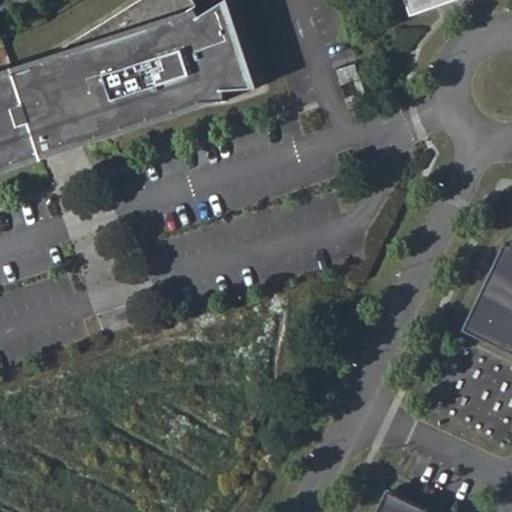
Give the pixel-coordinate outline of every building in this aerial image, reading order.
[(0,169),(223,97),(222,86),(253,87),(225,0),(217,0),(196,12),(189,0),(127,0),(7,68),(0,70),(0,169)] [(410,0),(416,13),(449,0),(410,0)] [(356,67),(338,74),(342,84),(360,77),(356,67)] [(463,329),(511,351),(511,241),(507,246),(504,243),(463,329)] [(433,511),(386,489),(375,511),(433,511)]
